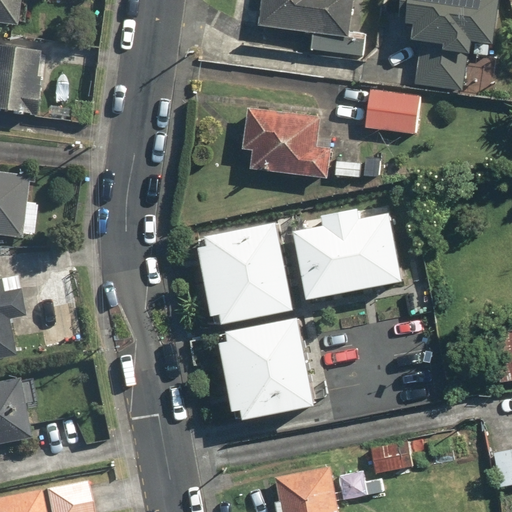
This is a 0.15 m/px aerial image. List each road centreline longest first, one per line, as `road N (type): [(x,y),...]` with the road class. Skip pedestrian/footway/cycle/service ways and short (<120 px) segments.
road 1 (residential): [(176,511),(126,235),(155,0)]
road 2 (unknown): [(167,460),(511,400)]
